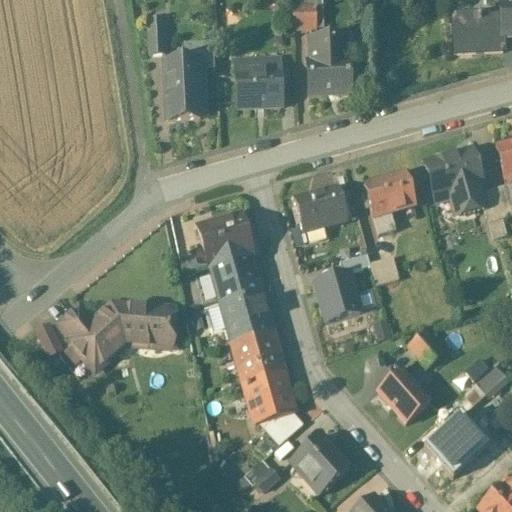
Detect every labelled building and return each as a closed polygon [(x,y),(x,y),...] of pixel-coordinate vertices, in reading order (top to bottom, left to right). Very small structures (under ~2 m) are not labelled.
[(511,0),(499,0),(500,20),(501,40),(502,41),(511,40),(511,0)] [(314,9),(292,10),(293,33),(315,32),(314,9)] [(479,21),(479,17),(452,19),(453,57),(502,54),(502,41),(501,40),(500,20),(479,21)] [(163,22),(147,22),(148,37),(164,37),(163,22)] [(164,37),(148,37),(149,58),(165,57),(164,37)] [(345,39),(310,40),(311,65),(306,66),(308,98),(349,96),(349,80),(356,79),(355,68),(348,68),(348,64),(346,64),(345,39)] [(203,63),(164,65),(167,123),(200,122),(199,111),(205,111),(203,63)] [(278,63),(244,65),(245,77),(235,77),(237,112),(281,110),(278,63)] [(511,145),(494,150),(504,183),(506,183),(507,187),(507,189),(508,189),(511,187),(511,145)] [(470,153),(424,166),(434,201),(435,201),(436,206),(451,202),(452,202),(450,197),(470,191),(480,189),(470,153)] [(405,176),(363,189),(372,221),(377,239),(395,234),(390,216),(414,209),(405,176)] [(507,187),(494,191),(502,221),(511,218),(511,202),(508,189),(507,189),(507,187)] [(337,191),(293,202),(302,237),(346,225),(337,191)] [(470,191),(450,197),(452,202),(451,202),(454,212),(459,215),(473,212),(475,208),(470,191)] [(494,191),(479,195),(487,226),(502,221),(494,191)] [(240,217),(197,229),(208,269),(210,269),(249,258),(251,257),(240,217)] [(249,258),(210,269),(212,275),(195,280),(202,307),(220,302),(221,308),(260,297),(249,258)] [(392,260),(370,266),(376,289),(398,283),(392,260)] [(347,273),(314,282),(326,326),(359,317),(347,273)] [(260,297),(221,308),(232,347),(271,336),(260,297)] [(78,311),(59,328),(74,346),(72,348),(95,375),(118,354),(113,349),(123,341),(160,344),(170,335),(171,321),(163,312),(118,308),(94,329),(78,311)] [(443,357),(424,335),(407,350),(426,372),(443,357)] [(271,336),(232,347),(243,387),(282,376),(271,336)] [(430,406),(401,374),(376,395),(405,428),(430,406)] [(282,376),(243,387),(255,428),(258,427),(293,417),(282,376)] [(475,388),(453,407),(463,418),(485,399),(475,388)] [(293,417),(258,427),(278,449),(302,428),(293,417)] [(488,448),(460,417),(450,426),(465,443),(471,438),(483,452),(488,448)] [(450,426),(449,426),(423,449),(452,481),(478,458),(477,458),(483,452),(471,438),(465,443),(450,426)] [(349,472),(320,439),(290,466),(319,498),(349,472)] [(262,464),(243,480),(252,490),(255,487),(255,486),(269,472),(262,464)] [(269,472),(255,486),(263,495),(277,482),(269,472)] [(511,511),(511,483),(505,490),(504,489),(478,511),(511,511)] [(383,511),(373,500),(359,511),(383,511)]
